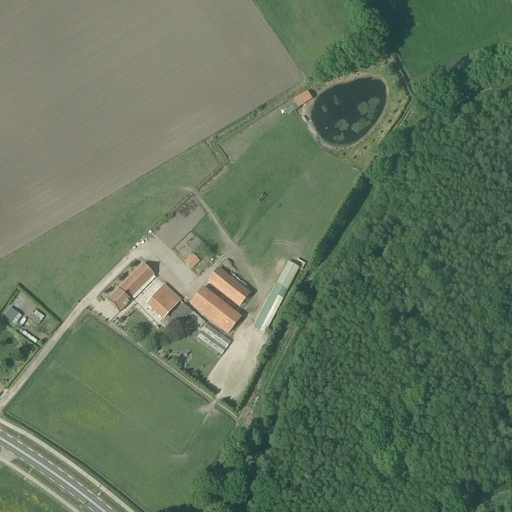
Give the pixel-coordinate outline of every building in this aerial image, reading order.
[(301,95),(298,107),(299,108),(306,104),(301,95)] [(184,261),(191,269),(200,262),(193,253),(184,261)] [(253,328),(265,334),(298,268),(287,262),(253,328)] [(143,265),(135,273),(107,301),(119,313),(130,301),(129,300),(153,275),(143,265)] [(218,269),(207,282),(239,308),(250,294),(218,269)] [(163,319),(180,301),(163,285),(147,304),(163,319)] [(189,305),(228,336),(241,318),(202,288),(189,305)] [(183,304),(166,323),(175,331),(188,317),(200,328),(204,323),(183,304)] [(8,308),(4,317),(17,323),(21,314),(8,308)] [(221,355),(231,341),(206,324),(196,338),(221,355)]
